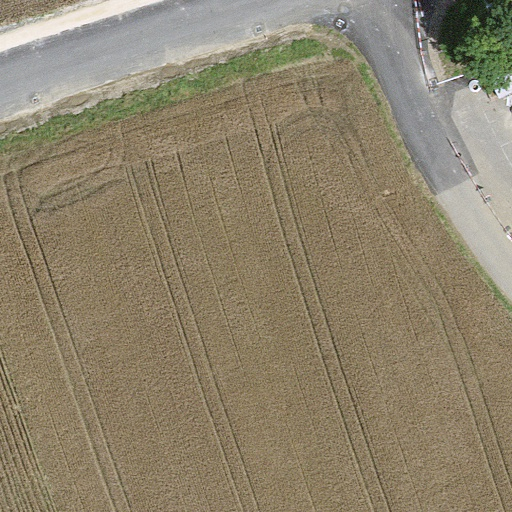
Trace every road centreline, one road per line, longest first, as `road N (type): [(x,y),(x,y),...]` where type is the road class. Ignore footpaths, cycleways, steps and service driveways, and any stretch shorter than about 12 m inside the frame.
road 1 (unclassified): [(384,0),(426,125),(511,265)]
road 2 (tertiary): [(0,77),(239,0)]
